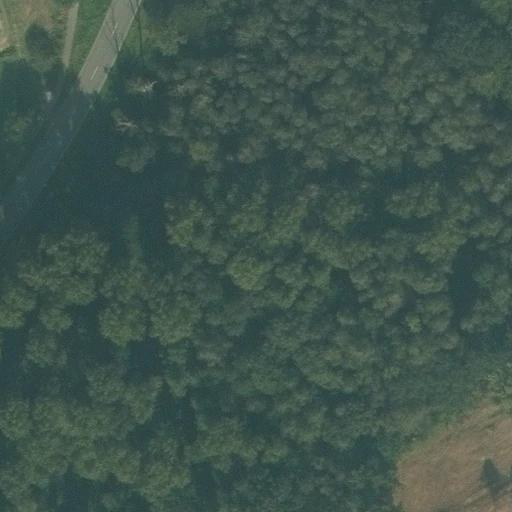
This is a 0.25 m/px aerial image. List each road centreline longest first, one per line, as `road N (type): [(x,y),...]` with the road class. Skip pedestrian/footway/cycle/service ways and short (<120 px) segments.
road 1 (track): [(251,511),(60,172),(44,161)]
road 2 (secondary): [(129,0),(103,64),(0,228)]
road 3 (track): [(13,0),(47,103),(68,124)]
